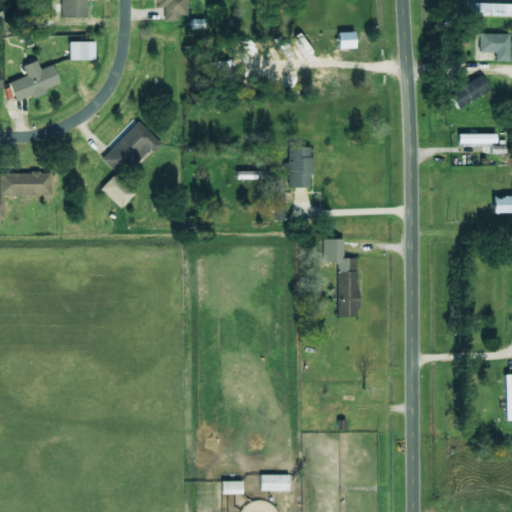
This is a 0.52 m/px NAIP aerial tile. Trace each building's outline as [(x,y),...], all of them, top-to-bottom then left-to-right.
[(86,0),(60,0),(61,17),(87,17),(86,0)] [(511,16),(511,1),(472,0),(472,16),(511,16)] [(187,2),(165,2),(164,21),(179,21),(179,13),(187,13),(187,2)] [(338,50),(356,49),(356,32),(338,32),(338,50)] [(480,52),(496,52),(496,62),(510,61),(509,34),(479,34),(480,52)] [(68,60),(87,60),(88,42),(69,41),(68,60)] [(53,65),(40,69),(37,61),(23,66),(27,76),(10,82),(16,101),(60,87),(53,65)] [(491,92),(483,76),(450,92),(458,108),(491,92)] [(100,189),(121,209),(135,194),(122,181),(159,142),(138,121),(101,159),(116,173),(100,189)] [(497,133),(459,134),(459,146),(497,146),(497,133)] [(505,145),(491,145),(491,154),(505,154),(505,145)] [(312,187),(311,148),(287,148),(288,188),(312,187)] [(50,196),(50,173),(0,173),(0,218),(21,219),(21,196),(50,196)] [(511,213),(511,196),(494,196),(493,213),(511,213)] [(337,318),(358,318),(358,259),(343,259),(343,239),(322,239),(322,263),(336,263),(337,318)] [(260,491),(289,492),(289,475),(260,475),(260,491)] [(243,481),(222,482),(222,495),(243,494),(243,481)]
